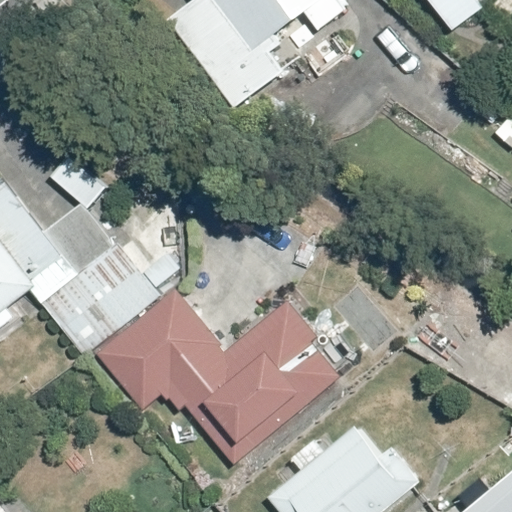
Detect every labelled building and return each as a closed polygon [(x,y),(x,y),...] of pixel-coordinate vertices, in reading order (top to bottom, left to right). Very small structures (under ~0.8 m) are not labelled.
[(316,0),(188,0),(176,8),(238,104),(293,68),(268,33),(316,0)] [(433,0),(451,24),(481,6),(476,0),(433,0)] [(0,309),(34,286),(81,353),(161,293),(85,201),(46,226),(11,178),(0,186),(0,309)] [(229,344),(178,281),(99,349),(146,406),(171,385),(236,462),(345,374),(312,337),(320,331),(289,295),(229,344)] [(383,448),(362,420),(270,489),(287,511),(380,511),(423,478),(396,439),(383,448)] [(511,511),(511,469),(462,511),(511,511)]
